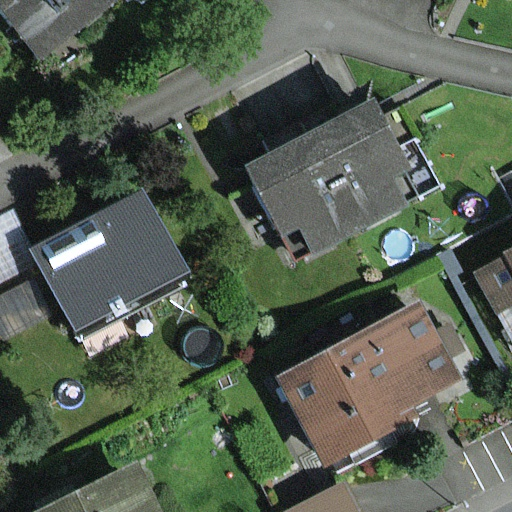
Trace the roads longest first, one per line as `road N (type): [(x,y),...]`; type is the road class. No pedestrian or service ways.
road 1 (residential): [(0,193),(320,28)]
road 2 (residential): [(511,78),(320,28)]
